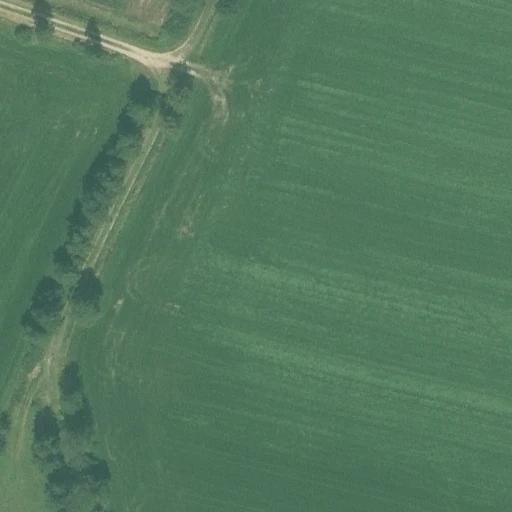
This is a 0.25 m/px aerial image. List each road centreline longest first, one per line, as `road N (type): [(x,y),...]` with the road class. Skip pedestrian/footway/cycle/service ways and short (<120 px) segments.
road 1 (track): [(165,67),(161,113),(56,340),(57,427),(80,511)]
road 2 (track): [(0,7),(165,67)]
